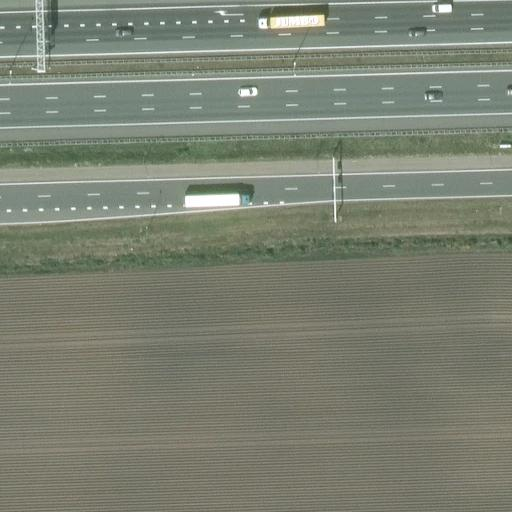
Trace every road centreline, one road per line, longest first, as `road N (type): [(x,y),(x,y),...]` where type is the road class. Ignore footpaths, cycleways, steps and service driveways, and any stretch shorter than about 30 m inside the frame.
road 1 (motorway): [(511,28),(0,45)]
road 2 (trunk): [(0,200),(511,185)]
road 3 (motorway): [(0,111),(511,96)]
